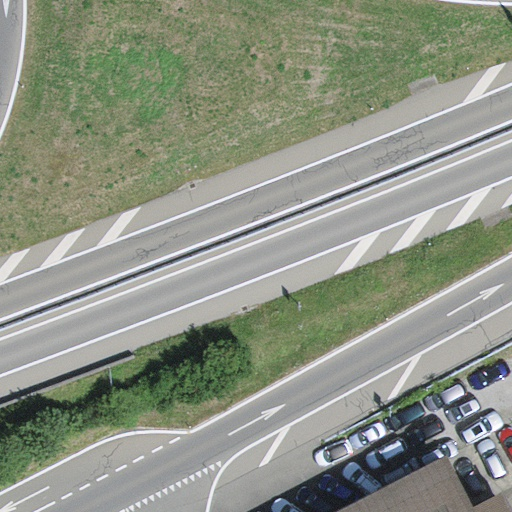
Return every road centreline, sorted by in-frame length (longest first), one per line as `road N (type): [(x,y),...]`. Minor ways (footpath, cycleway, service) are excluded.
road 1 (motorway): [(511,99),(0,302)]
road 2 (motorway): [(0,361),(511,159)]
road 3 (motorway): [(113,481),(228,435),(511,279)]
